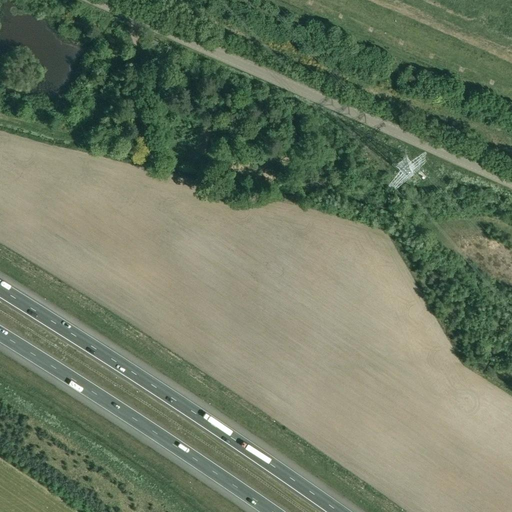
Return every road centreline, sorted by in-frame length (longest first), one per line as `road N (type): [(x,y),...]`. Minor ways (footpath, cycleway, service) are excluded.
road 1 (unclassified): [(511,181),(96,0)]
road 2 (motorway): [(336,511),(0,290)]
road 3 (motorway): [(0,335),(270,511)]
road 4 (track): [(138,48),(105,76),(85,127),(56,133),(0,116)]
